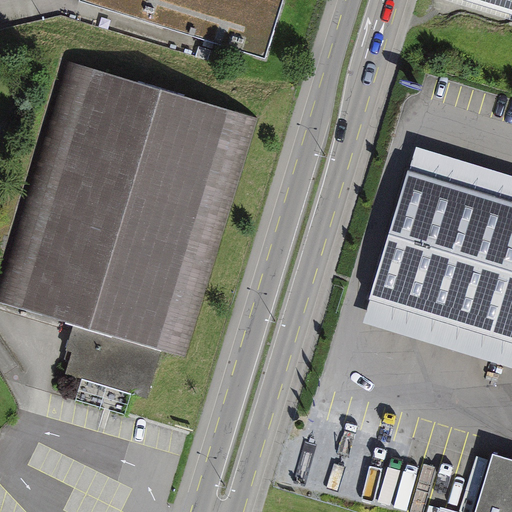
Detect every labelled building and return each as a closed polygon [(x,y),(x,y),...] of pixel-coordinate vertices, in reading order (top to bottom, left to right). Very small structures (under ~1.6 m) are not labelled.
[(285,0),(98,0),(269,55),(285,0)] [(148,395),(162,351),(186,358),(259,118),(65,60),(0,274),(0,301),(73,324),(66,347),(73,349),(66,370),(148,395)] [(511,170),(415,142),(408,164),(511,195),(511,170)] [(369,293),(511,336),(511,195),(408,164),(369,293)] [(511,336),(369,293),(361,318),(511,363),(511,336)] [(440,469),(445,441),(414,435),(409,464),(440,469)] [(511,511),(511,460),(488,453),(469,511),(511,511)]
